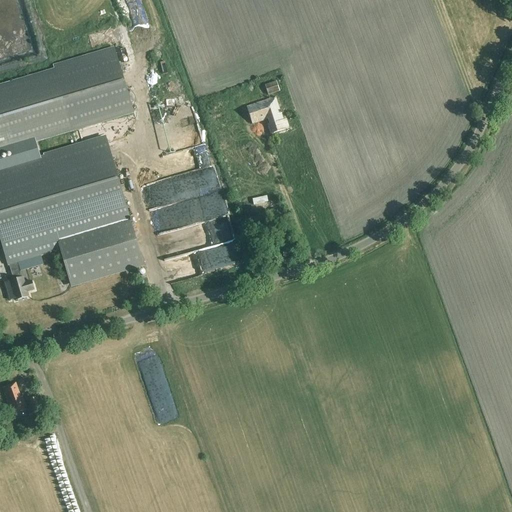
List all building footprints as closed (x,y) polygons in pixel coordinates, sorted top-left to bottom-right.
[(0,87),(0,237),(9,266),(10,266),(14,281),(5,284),(10,301),(15,299),(15,301),(29,297),(28,293),(34,291),(32,282),(25,284),(23,278),(22,278),(18,263),(61,250),(72,285),(143,264),(106,138),(40,158),(35,141),(133,112),(114,50),(53,68),(54,71),(0,87)] [(268,96),(279,92),(276,82),(265,86),(268,96)] [(270,135),(289,129),(286,120),(284,121),(282,114),(276,98),(247,108),(253,125),(269,120),(270,125),(267,126),(270,135)] [(185,119),(194,115),(192,109),(183,113),(185,119)] [(165,117),(168,125),(176,121),(173,114),(165,117)] [(193,122),(197,143),(210,140),(207,120),(193,122)] [(123,136),(132,134),(130,127),(121,130),(123,136)] [(150,159),(156,182),(198,171),(196,164),(212,160),(210,154),(214,153),(212,143),(150,159)] [(230,239),(171,254),(173,260),(232,245),(230,239)] [(41,360),(45,367),(52,363),(48,356),(41,360)] [(12,415),(27,410),(22,397),(20,398),(15,384),(3,389),(12,415)] [(41,415),(39,408),(40,408),(37,398),(28,401),(34,417),(41,415)]
